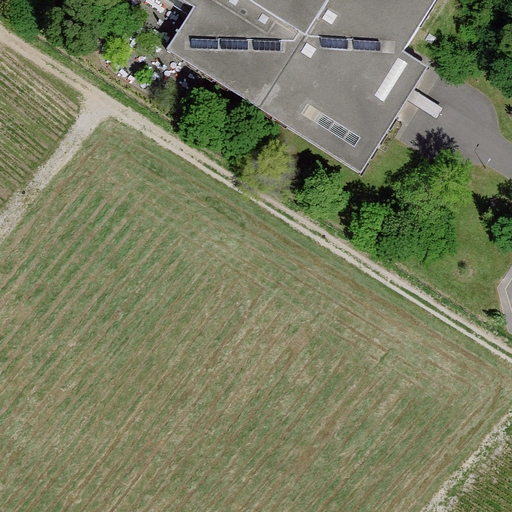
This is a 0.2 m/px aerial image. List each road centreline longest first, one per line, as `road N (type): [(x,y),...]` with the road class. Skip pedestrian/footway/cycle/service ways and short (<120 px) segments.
road 1 (track): [(0,30),(511,354)]
road 2 (track): [(105,97),(0,224)]
